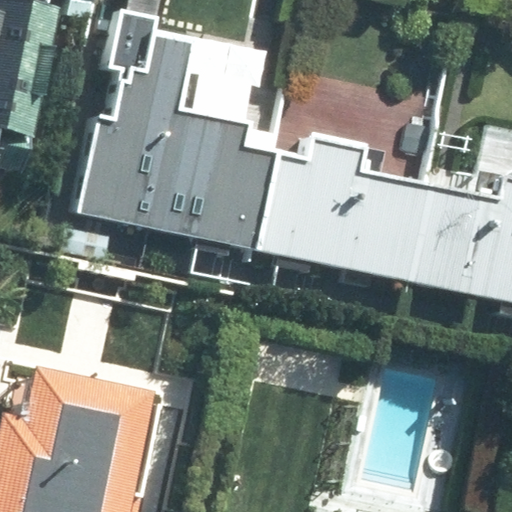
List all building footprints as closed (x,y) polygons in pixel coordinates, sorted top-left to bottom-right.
[(0,0),(0,132),(18,137),(45,7),(10,0),(0,0)] [(63,212),(240,249),(261,149),(233,143),(237,120),(171,106),(185,36),(146,28),(149,16),(110,8),(97,68),(107,70),(97,115),(84,112),(63,212)] [(294,156),(261,149),(240,249),(385,279),(404,179),(352,168),(357,143),(299,131),(294,156)] [(483,195),(404,179),(385,279),(511,305),(511,176),(488,172),(483,195)] [(0,511),(104,511),(131,391),(11,365),(0,417),(0,416),(0,511)]
